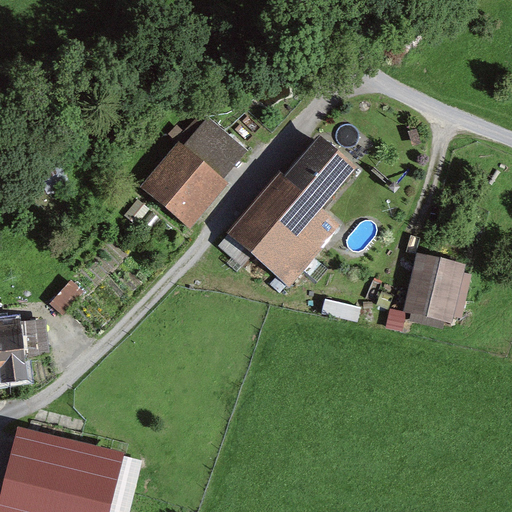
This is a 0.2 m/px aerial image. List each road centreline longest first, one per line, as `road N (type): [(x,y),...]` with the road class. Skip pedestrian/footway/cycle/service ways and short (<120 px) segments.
road 1 (track): [(201,249),(264,300),(372,297)]
road 2 (track): [(356,75),(511,141)]
